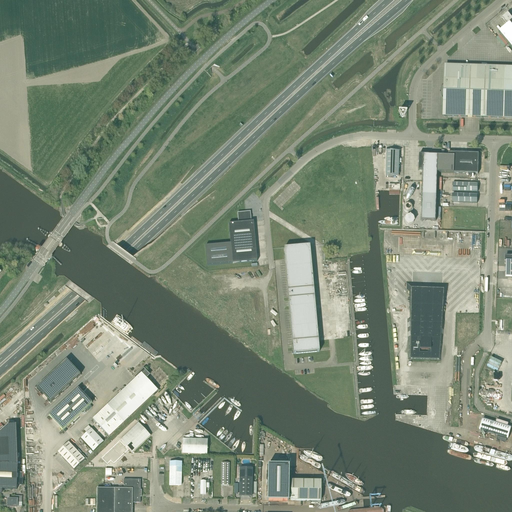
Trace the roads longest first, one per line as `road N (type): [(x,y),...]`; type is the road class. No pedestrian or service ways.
road 1 (trunk): [(0,371),(406,0)]
road 2 (trunk): [(389,0),(0,358)]
road 3 (unclassified): [(272,0),(203,58),(138,129),(0,311)]
road 4 (unclassified): [(271,269),(265,200),(301,162),(346,138),(412,137)]
road 5 (unclassified): [(493,139),(486,348)]
road 6 (unclassified): [(412,137),(417,76),(502,0)]
road 7 (unclassified): [(155,506),(313,509)]
